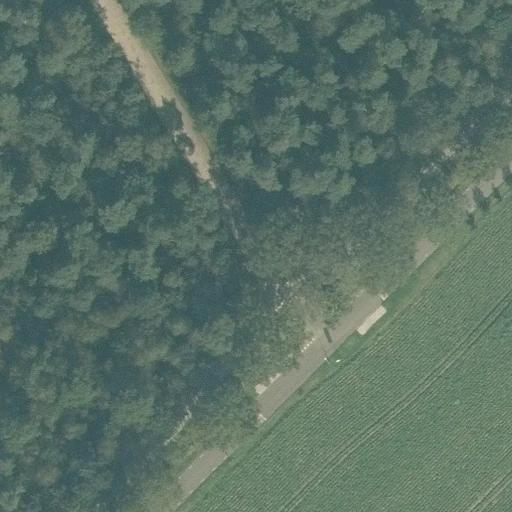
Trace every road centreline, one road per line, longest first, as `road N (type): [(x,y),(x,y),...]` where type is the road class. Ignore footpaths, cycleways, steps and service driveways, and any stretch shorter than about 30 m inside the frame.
road 1 (unclassified): [(319,353),(102,0)]
road 2 (tertiary): [(319,353),(511,159)]
road 3 (tertiary): [(160,511),(319,353)]
